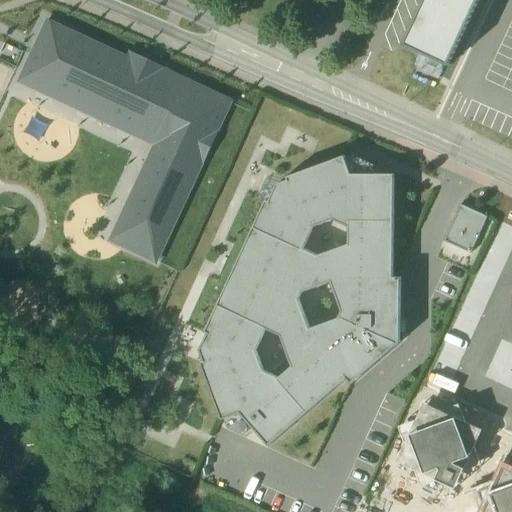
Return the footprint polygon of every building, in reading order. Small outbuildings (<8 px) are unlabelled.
[(424,0),(403,45),(449,67),(480,0),(424,0)] [(116,245),(155,263),(204,158),(200,156),(210,135),(215,137),(231,103),(197,87),(195,92),(158,75),(160,70),(128,54),(125,60),(45,23),(20,75),(33,81),(30,88),(55,100),(59,93),(74,100),(71,107),(96,119),(99,112),(115,119),(112,126),(137,138),(140,131),(164,142),(153,166),(145,163),(133,188),(141,191),(134,206),(126,203),(115,228),(122,232),(116,245)] [(394,176),(351,175),(345,157),(276,182),(196,352),(222,421),(240,415),(269,447),(346,381),(352,385),(400,344),(402,279),(394,278),(394,176)] [(487,218),(462,206),(445,242),(470,254),(487,218)] [(466,497),(473,481),(493,474),(485,452),(496,428),(474,419),(468,402),(449,408),(426,398),(417,419),(397,426),(404,448),(396,466),(413,474),(422,499),(449,489),(466,497)] [(511,511),(511,464),(507,462),(498,484),(478,491),(485,511),(511,511)]
